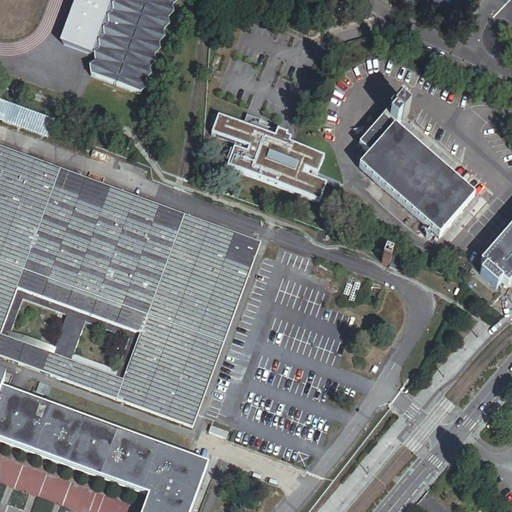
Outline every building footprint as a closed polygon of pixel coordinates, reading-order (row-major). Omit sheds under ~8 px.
[(79,0),(63,46),(88,56),(98,59),(91,78),(140,96),(175,0),(79,0)] [(461,0),(429,0),(456,12),(461,0)] [(36,116),(12,107),(16,96),(7,93),(4,104),(0,102),(0,124),(48,142),(55,123),(47,120),(50,110),(40,106),(36,116)] [(359,170),(440,238),(473,199),(393,130),(400,122),(402,123),(409,114),(395,104),(359,147),(370,158),(359,170)] [(218,121),(213,119),(211,128),(215,129),(211,137),(249,150),(247,154),(234,151),(228,170),(320,204),(327,185),(308,179),(309,173),(319,176),(324,158),(289,145),(291,141),(287,140),(287,137),(260,126),(261,121),(247,117),(243,128),(219,118),(218,121)] [(195,423),(261,246),(0,149),(0,359),(192,430),(195,423)] [(511,229),(481,267),(485,271),(480,277),(496,290),(501,284),(508,289),(511,284),(511,229)] [(382,264),(389,267),(392,260),(385,257),(382,264)] [(390,269),(396,272),(400,261),(393,259),(390,269)] [(409,264),(400,261),(396,272),(405,275),(409,264)] [(0,511),(191,511),(207,469),(7,395),(2,393),(5,384),(0,382),(0,511)] [(36,393),(49,398),(52,390),(39,385),(36,393)] [(228,435),(211,429),(209,435),(226,441),(228,435)]
